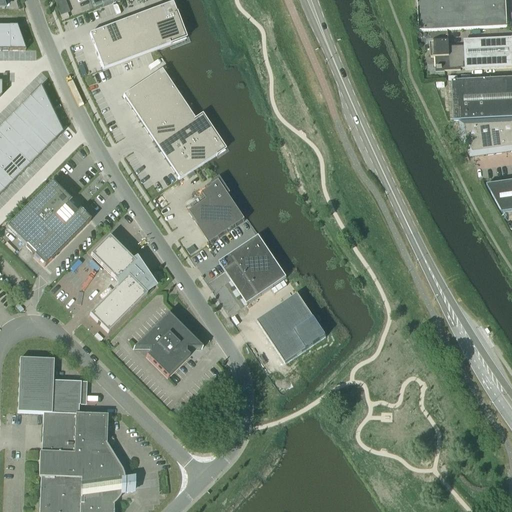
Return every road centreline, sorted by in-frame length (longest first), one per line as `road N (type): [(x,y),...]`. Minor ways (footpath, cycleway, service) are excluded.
road 1 (unclassified): [(203,477),(243,430),(247,399),(236,357),(104,160),(32,0)]
road 2 (secondary): [(446,303),(308,0)]
road 3 (unclassified): [(203,477),(60,336),(35,324)]
road 4 (secondary): [(446,303),(511,421)]
